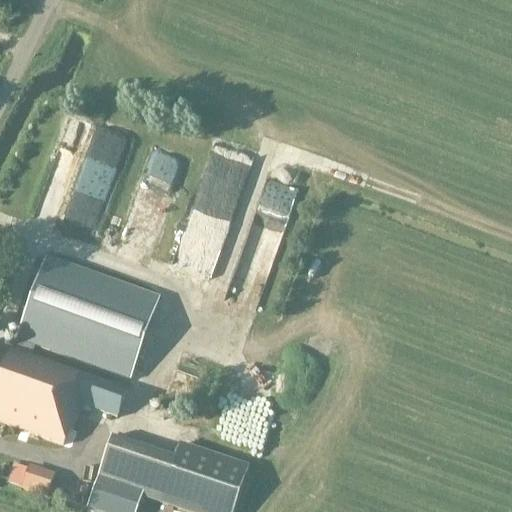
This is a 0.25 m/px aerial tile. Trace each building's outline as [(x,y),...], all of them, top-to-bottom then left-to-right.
[(96,241),(122,137),(94,130),(68,234),(96,241)] [(226,237),(250,156),(213,145),(190,223),(183,221),(168,272),(209,284),(223,236),(226,237)] [(151,152),(124,240),(153,249),(180,162),(151,152)] [(248,256),(269,262),(290,189),(259,180),(235,263),(245,265),(248,256)] [(158,302),(45,262),(16,342),(17,342),(12,354),(0,350),(0,424),(63,447),(69,431),(72,432),(81,408),(116,420),(125,394),(31,361),(35,349),(130,382),(158,302)] [(226,372),(240,375),(242,362),(228,360),(226,372)] [(239,406),(237,405),(234,418),(248,421),(250,410),(262,412),(266,394),(243,389),(239,406)] [(109,444),(103,463),(87,510),(92,511),(136,511),(141,498),(183,511),(234,511),(248,470),(179,447),(172,466),(109,444)] [(29,469),(21,491),(47,500),(54,478),(29,469)]
